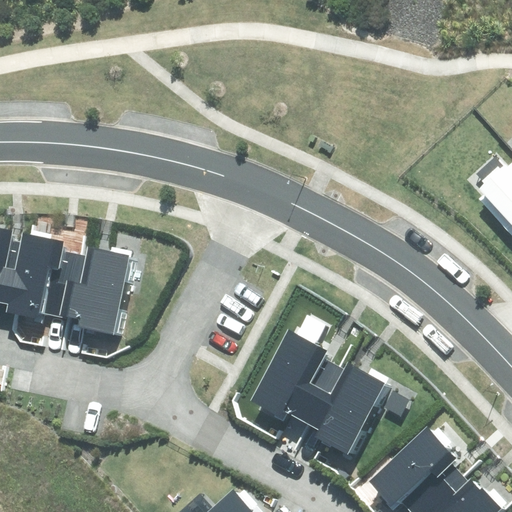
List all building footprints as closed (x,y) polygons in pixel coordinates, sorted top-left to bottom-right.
[(511,161),(504,169),(500,164),(482,180),(486,184),(480,189),(483,192),(478,197),(511,235),(511,161)] [(122,341),(139,258),(98,250),(96,260),(73,255),(75,245),(34,237),(26,274),(14,271),(21,234),(0,229),(0,304),(18,309),(16,319),(50,326),(52,318),(89,326),(87,334),(122,341)] [(324,446),(351,461),(394,389),(357,367),(353,375),(330,362),(335,354),(300,334),(257,406),(288,424),(294,415),(330,437),(324,446)] [(500,511),(503,510),(474,478),(469,483),(453,465),(458,460),(426,426),(367,480),(395,511),(404,503),(411,511),(500,511)] [(172,482),(150,461),(136,476),(158,496),(172,482)] [(193,511),(201,505),(189,492),(168,511),(193,511)] [(261,511),(242,492),(221,511),(261,511)]
